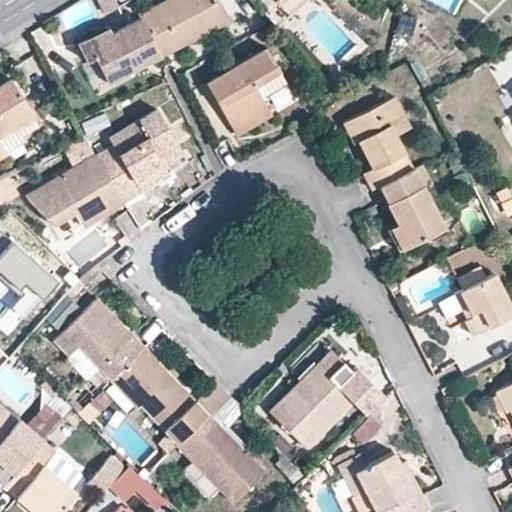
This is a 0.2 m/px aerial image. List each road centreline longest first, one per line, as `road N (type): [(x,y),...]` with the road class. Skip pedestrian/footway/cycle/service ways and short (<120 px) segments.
road 1 (residential): [(358,274),(313,185),(297,171),(268,171),(227,191),(155,248),(145,268),(149,286),(216,352),(238,362),(262,354),(326,291)]
road 2 (residential): [(358,274),(479,511)]
